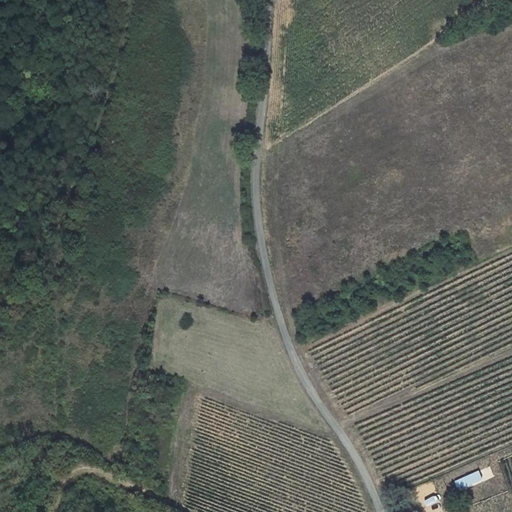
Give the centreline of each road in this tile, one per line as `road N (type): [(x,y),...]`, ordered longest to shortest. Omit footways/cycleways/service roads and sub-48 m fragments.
road 1 (unclassified): [(380,511),(302,375),(263,256),(253,197),(268,0)]
road 2 (track): [(53,511),(70,475),(89,467),(184,511)]
